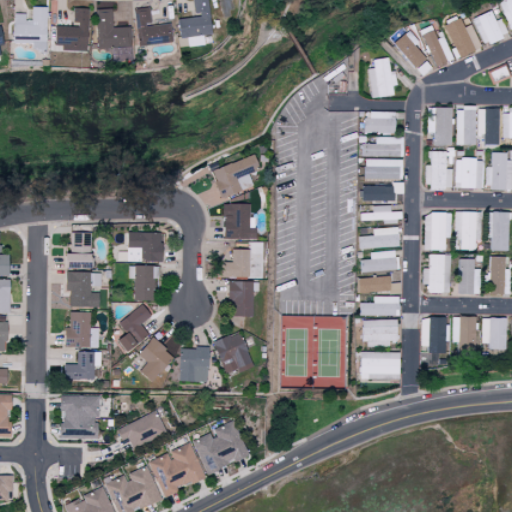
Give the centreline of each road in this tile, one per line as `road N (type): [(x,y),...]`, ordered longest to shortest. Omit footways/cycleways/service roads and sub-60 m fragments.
road 1 (tertiary): [(294,463),(408,417),(511,401)]
road 2 (residential): [(0,223),(177,213)]
road 3 (residential): [(34,374),(38,218)]
